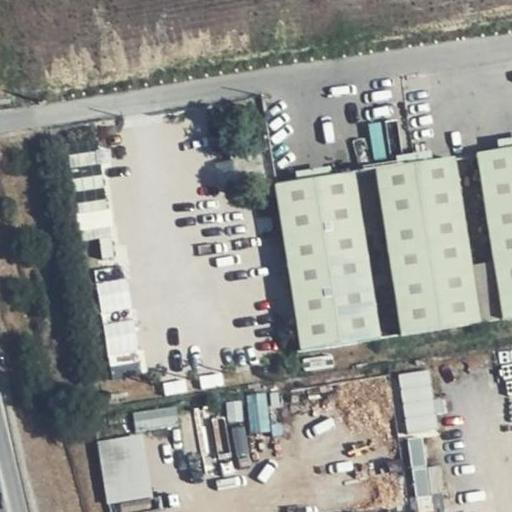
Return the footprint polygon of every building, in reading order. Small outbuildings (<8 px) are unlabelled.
[(511,318),(511,151),(479,156),(502,320),(511,318)] [(475,323),(451,160),(374,171),(400,336),(475,323)] [(378,340),(351,176),(276,187),(301,352),(378,340)] [(102,314),(133,309),(128,276),(97,281),(102,314)] [(105,324),(114,377),(144,372),(135,319),(105,324)] [(433,371),(402,373),(406,431),(437,429),(433,371)] [(100,439),(107,503),(153,498),(146,434),(100,439)] [(414,460),(418,511),(446,511),(443,465),(427,467),(426,459),(414,460)]
